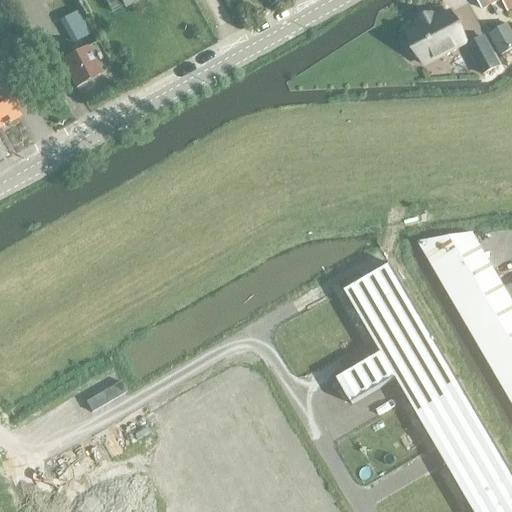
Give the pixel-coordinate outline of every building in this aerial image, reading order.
[(511,0),(476,0),(482,10),(501,0),(507,12),(511,9),(511,0)] [(79,13),(61,23),(73,43),(91,33),(80,12),(79,13)] [(422,28),(408,36),(412,43),(409,47),(409,51),(411,55),(415,58),(420,58),(424,65),(466,43),(451,13),(436,21),(434,16),(419,23),(422,28)] [(511,32),(507,24),(489,34),(501,56),(511,49),(511,32)] [(474,59),(482,75),(498,67),(483,38),(468,47),(474,59)] [(60,62),(75,88),(100,74),(86,48),(60,62)] [(0,85),(0,126),(17,117),(0,85)] [(511,301),(473,235),(418,243),(511,403),(511,301)] [(379,356),(337,380),(352,405),(393,381),(396,379),(409,402),(435,446),(449,470),(471,508),(473,511),(511,511),(511,472),(391,265),(345,292),(369,334),(381,354),(379,356)]
